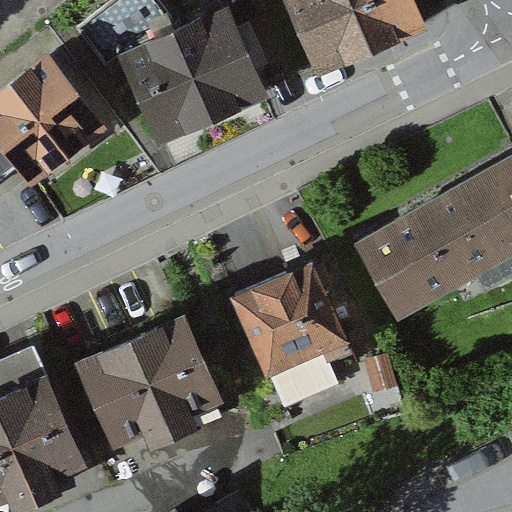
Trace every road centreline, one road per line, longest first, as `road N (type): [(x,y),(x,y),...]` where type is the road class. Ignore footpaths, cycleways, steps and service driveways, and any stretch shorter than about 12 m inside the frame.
road 1 (residential): [(0,279),(458,59),(501,23)]
road 2 (residential): [(94,511),(256,444)]
